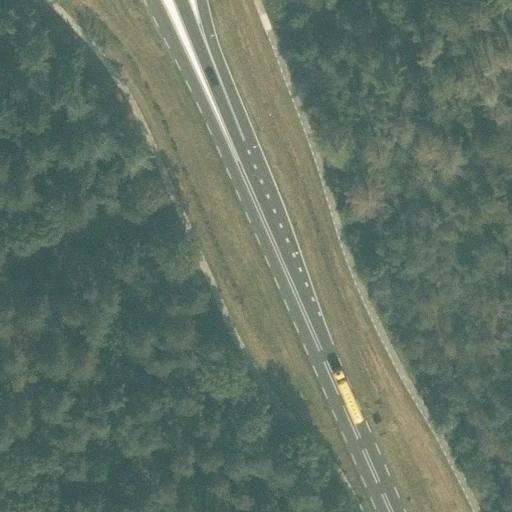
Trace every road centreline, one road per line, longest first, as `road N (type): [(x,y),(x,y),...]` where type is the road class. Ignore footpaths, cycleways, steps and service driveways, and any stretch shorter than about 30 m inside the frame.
road 1 (primary): [(194,61),(306,322)]
road 2 (primary): [(389,511),(306,322)]
road 3 (track): [(0,266),(171,192)]
